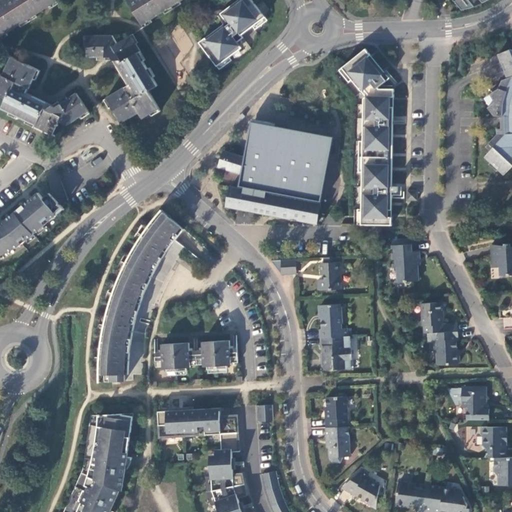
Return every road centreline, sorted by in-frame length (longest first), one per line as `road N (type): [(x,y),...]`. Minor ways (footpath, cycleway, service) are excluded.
road 1 (residential): [(165,168),(257,259),(279,293),(290,334),(299,459),(325,511)]
road 2 (residential): [(511,380),(430,212),(433,28)]
road 3 (secondary): [(29,338),(52,278),(82,237),(165,168)]
road 4 (secondary): [(165,168),(305,41)]
